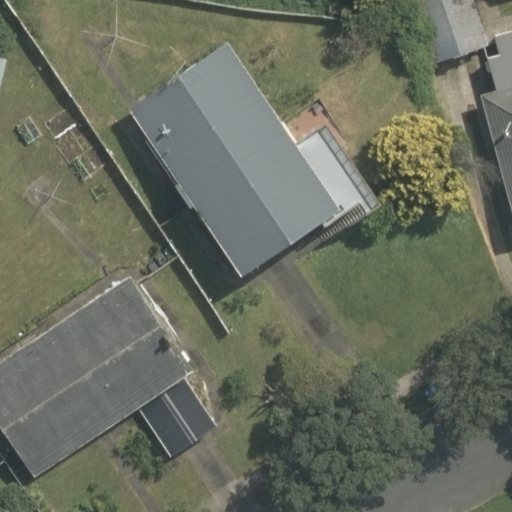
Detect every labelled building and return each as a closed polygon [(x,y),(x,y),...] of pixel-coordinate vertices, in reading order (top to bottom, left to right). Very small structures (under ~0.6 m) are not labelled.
[(415,0),(437,63),(488,45),(472,0),(415,0)] [(480,95),(511,210),(511,31),(497,36),(502,55),(489,59),(497,91),(480,95)] [(127,107),(242,276),(343,208),(335,196),(361,179),(324,124),(298,142),(228,39),(127,107)] [(0,58),(0,94),(8,61),(0,58)] [(0,365),(0,427),(34,477),(136,406),(172,457),(215,427),(182,380),(197,370),(131,275),(0,365)]
